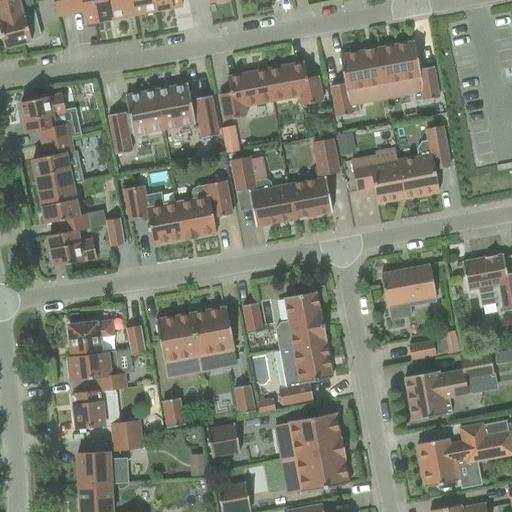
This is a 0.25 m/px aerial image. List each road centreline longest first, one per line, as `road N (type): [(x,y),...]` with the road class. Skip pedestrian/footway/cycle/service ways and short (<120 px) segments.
road 1 (residential): [(0,83),(414,4)]
road 2 (residential): [(0,303),(338,247)]
road 3 (residential): [(388,511),(338,247)]
road 4 (residential): [(17,511),(0,314)]
road 5 (residential): [(338,247),(511,216)]
